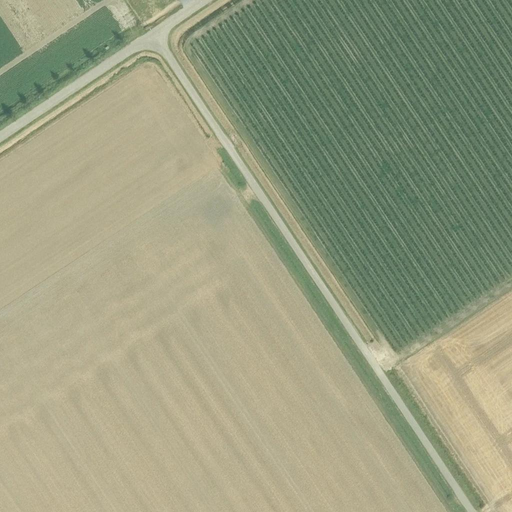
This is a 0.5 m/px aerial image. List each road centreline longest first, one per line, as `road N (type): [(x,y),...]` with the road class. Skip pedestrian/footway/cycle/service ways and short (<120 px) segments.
road 1 (unclassified): [(471,511),(152,35)]
road 2 (unclassified): [(0,136),(152,35)]
